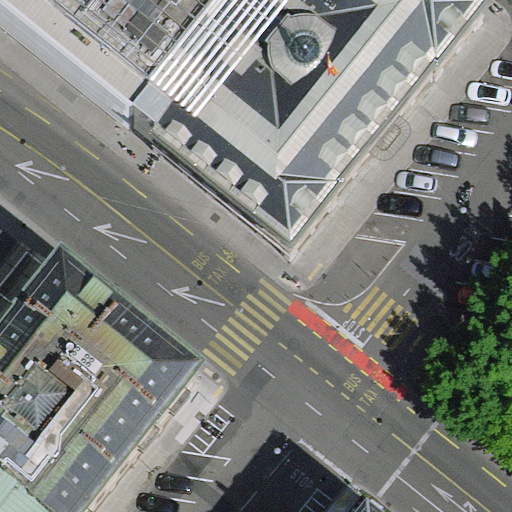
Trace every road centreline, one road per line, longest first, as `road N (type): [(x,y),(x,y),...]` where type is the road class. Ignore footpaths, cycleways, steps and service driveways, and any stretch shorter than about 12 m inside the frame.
road 1 (secondary): [(331,402),(67,182)]
road 2 (residential): [(511,165),(383,321),(331,402)]
road 3 (secondary): [(474,511),(331,402)]
road 4 (residential): [(240,511),(331,402)]
